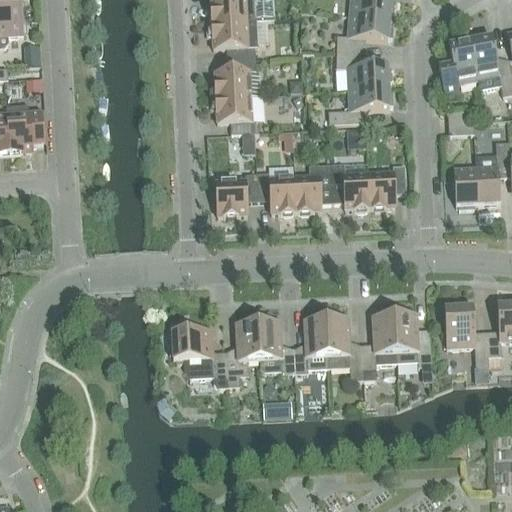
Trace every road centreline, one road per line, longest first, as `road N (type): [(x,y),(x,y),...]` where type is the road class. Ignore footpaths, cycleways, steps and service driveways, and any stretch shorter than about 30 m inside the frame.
road 1 (residential): [(189,273),(174,0)]
road 2 (residential): [(189,273),(429,259)]
road 3 (residential): [(429,259),(417,46),(428,27)]
road 4 (residential): [(65,182),(55,0)]
road 5 (residential): [(0,437),(39,305),(70,284)]
